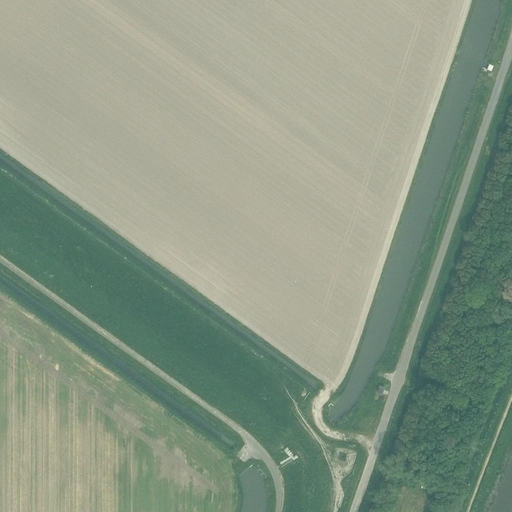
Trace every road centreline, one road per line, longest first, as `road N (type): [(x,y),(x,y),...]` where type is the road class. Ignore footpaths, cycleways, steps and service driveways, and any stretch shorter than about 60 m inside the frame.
road 1 (unclassified): [(353,511),(511,43)]
road 2 (unclassified): [(277,511),(273,470),(248,439),(0,259)]
